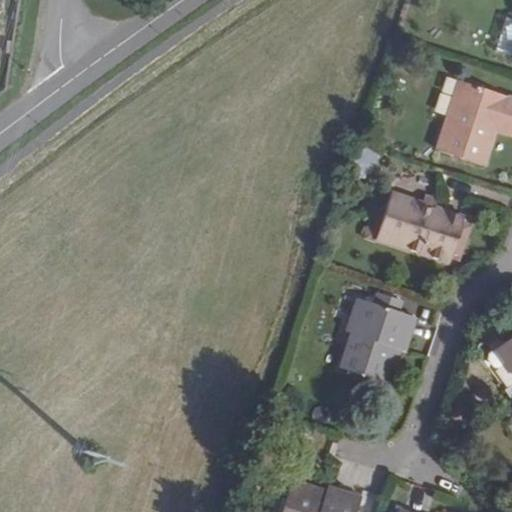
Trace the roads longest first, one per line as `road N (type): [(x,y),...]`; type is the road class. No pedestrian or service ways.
road 1 (residential): [(419,495),(483,295),(511,258)]
road 2 (residential): [(85,71),(189,0)]
